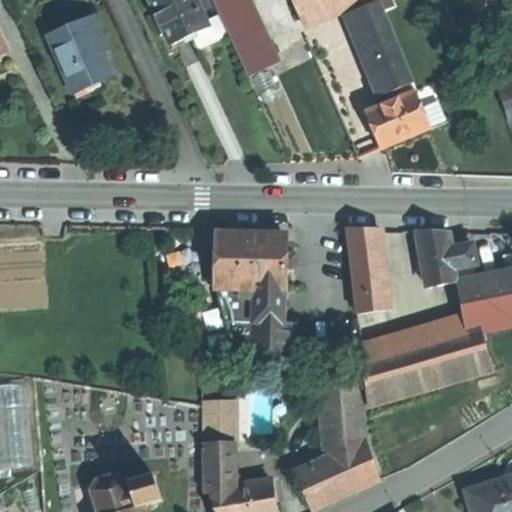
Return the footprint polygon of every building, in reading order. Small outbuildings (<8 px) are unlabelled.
[(184,42),(193,38),(208,31),(206,26),(193,0),(153,0),(150,2),(172,48),(184,42)] [(213,0),(248,74),(276,61),(248,0),(213,0)] [(291,0),(301,23),(348,3),(354,0),(291,0)] [(375,0),(354,0),(348,3),(365,43),(389,33),(375,0)] [(379,4),(385,18),(394,14),(388,0),(379,4)] [(94,85),(112,77),(95,40),(101,38),(92,18),(48,38),(74,94),(94,85)] [(219,20),(206,26),(208,31),(193,38),(199,52),(223,41),(225,34),(219,20)] [(389,33),(365,43),(393,110),(418,100),(389,33)] [(511,68),(491,76),(497,92),(511,86),(511,68)] [(511,134),(511,86),(497,92),(507,120),(511,134)] [(418,100),(393,110),(370,120),(385,157),(411,146),(433,136),(418,100)] [(374,234),(348,234),(357,316),(384,313),(374,234)] [(432,236),(418,236),(428,290),(458,285),(456,272),(452,252),(449,236),(432,236)] [(232,238),(216,238),(216,290),(284,291),(284,270),(284,256),(284,239),(257,238),(245,238),(232,238)] [(452,252),(456,272),(477,268),(473,248),(452,252)] [(293,256),(284,256),(284,270),(293,270),(293,256)] [(480,322),(484,334),(511,327),(511,273),(459,285),(466,325),(480,322)] [(226,325),(283,325),(284,291),(216,290),(226,325)] [(495,373),(484,334),(480,322),(466,325),(363,356),(368,410),(495,373)] [(236,359),(293,356),(293,325),(283,325),(226,325),(236,359)] [(367,445),(362,381),(322,384),(330,462),(367,445)] [(0,386),(0,467),(30,467),(27,386),(0,386)] [(231,406),(204,407),(205,449),(232,448),(231,406)] [(379,481),(367,445),(330,462),(296,477),(310,511),(314,511),(357,494),(379,481)] [(232,448),(205,449),(205,452),(206,495),(213,494),(212,492),(232,488),(232,448)] [(146,511),(145,507),(162,502),(154,477),(127,485),(126,482),(117,477),(97,483),(92,492),(97,511),(146,511)] [(511,511),(511,479),(501,483),(468,494),(473,511),(511,511)] [(232,488),(212,492),(213,494),(215,511),(277,511),(272,482),(232,488)]
